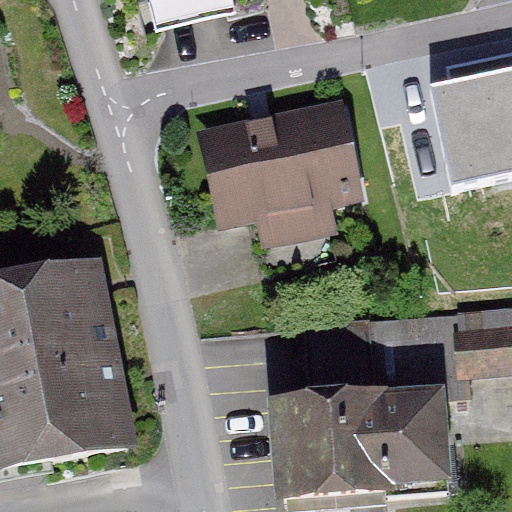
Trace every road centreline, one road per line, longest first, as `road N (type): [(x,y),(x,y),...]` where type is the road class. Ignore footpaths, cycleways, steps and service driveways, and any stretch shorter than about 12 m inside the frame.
road 1 (residential): [(104,107),(511,22)]
road 2 (residential): [(190,481),(104,107)]
road 3 (residential): [(17,511),(190,481)]
